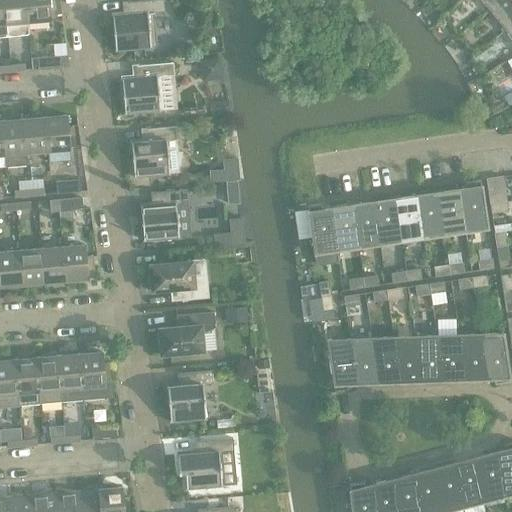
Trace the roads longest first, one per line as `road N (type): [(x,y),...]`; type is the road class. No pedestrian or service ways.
road 1 (residential): [(507,414),(492,391),(349,395),(364,476),(501,440)]
road 2 (residential): [(123,307),(97,78)]
road 3 (residential): [(314,166),(511,144)]
road 4 (residential): [(145,448),(0,461)]
road 5 (residential): [(145,448),(123,307)]
road 6 (residential): [(0,321),(123,307)]
